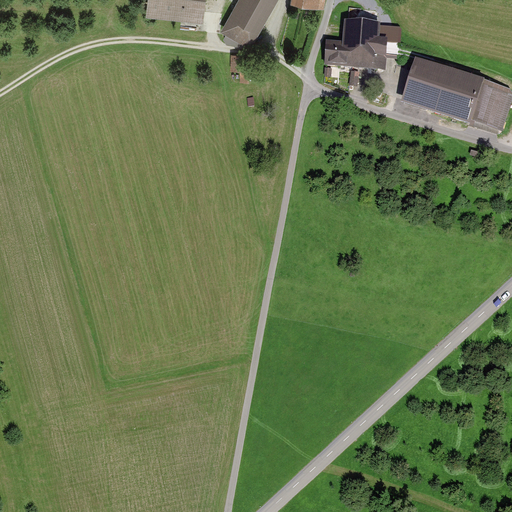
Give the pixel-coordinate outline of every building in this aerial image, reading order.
[(197,23),(200,0),(143,0),(141,15),(197,23)] [(251,49),(279,0),(239,0),(221,32),(251,49)] [(290,0),(290,3),(322,9),(323,0),(290,0)] [(376,43),(377,27),(339,25),(338,45),(325,44),(323,69),(386,72),(387,44),(376,43)] [(231,56),(230,73),(241,74),(242,57),(231,56)] [(500,134),(511,100),(511,94),(413,61),(397,107),(465,129),(469,125),(500,134)] [(251,77),(242,76),(241,84),(250,85),(251,77)] [(248,111),(257,110),(256,101),(247,101),(248,111)]
